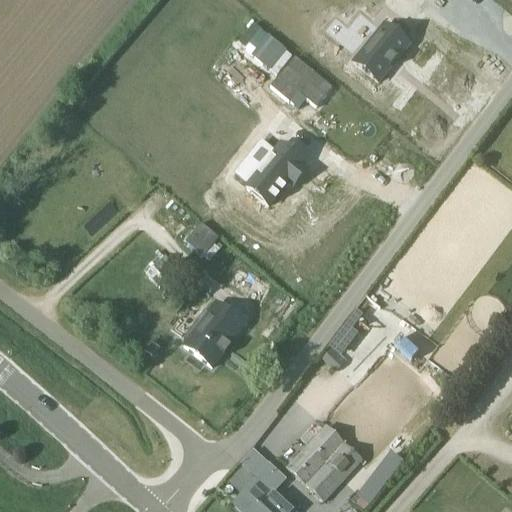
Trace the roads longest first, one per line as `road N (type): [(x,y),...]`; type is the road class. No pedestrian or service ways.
road 1 (unclassified): [(214,465),(511,86)]
road 2 (unclassified): [(214,465),(0,292)]
